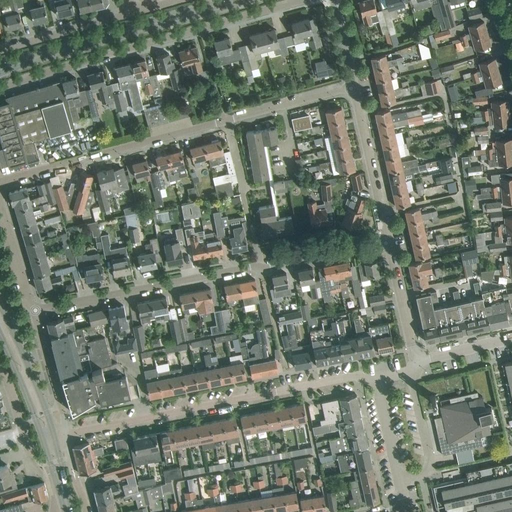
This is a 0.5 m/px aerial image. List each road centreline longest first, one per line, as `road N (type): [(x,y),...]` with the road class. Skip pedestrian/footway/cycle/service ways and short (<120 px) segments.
road 1 (residential): [(32,310),(387,238)]
road 2 (residential): [(0,87),(307,0)]
road 3 (residential): [(65,434),(358,375),(377,380)]
road 4 (residential): [(0,183),(227,120)]
road 5 (tertiary): [(51,53),(240,0)]
road 6 (residential): [(387,238),(352,85)]
road 7 (secondary): [(54,437),(0,303)]
road 8 (residential): [(132,11),(0,50)]
road 9 (residential): [(227,120),(352,85)]
road 10 (residential): [(65,434),(32,310)]
road 11 (residential): [(398,477),(428,467),(407,374)]
road 12 (residential): [(416,360),(387,238)]
